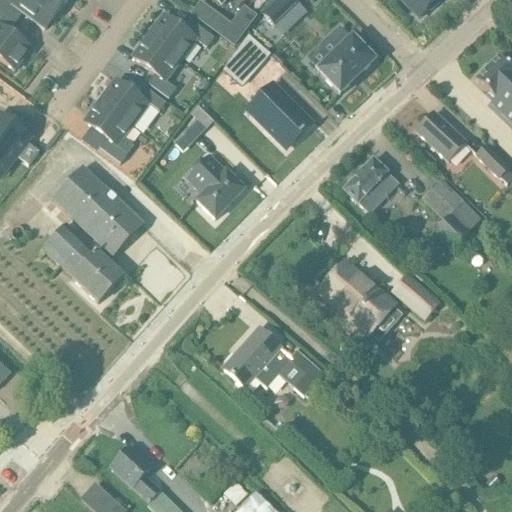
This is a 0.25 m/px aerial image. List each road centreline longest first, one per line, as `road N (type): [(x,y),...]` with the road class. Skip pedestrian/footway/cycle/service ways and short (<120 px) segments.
road 1 (residential): [(90,415),(299,186),(423,75)]
road 2 (residential): [(60,112),(142,0)]
road 3 (unclassified): [(6,511),(90,415)]
road 4 (track): [(90,415),(0,329)]
